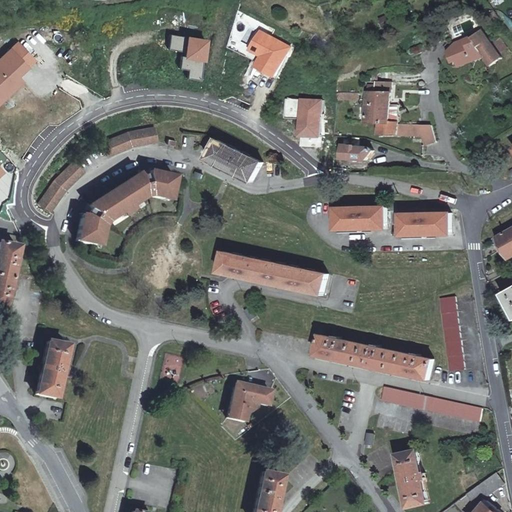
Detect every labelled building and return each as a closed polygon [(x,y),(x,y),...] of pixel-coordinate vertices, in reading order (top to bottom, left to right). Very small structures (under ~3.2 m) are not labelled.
[(481,27),(478,29),(485,39),(487,37),(481,27)] [(482,53),(489,64),(501,56),(498,52),(490,41),(487,37),(485,39),(478,29),(464,38),(456,39),(457,45),(447,48),(449,58),(453,57),(455,63),(482,53)] [(499,35),(490,41),(498,52),(507,46),(499,35)] [(369,95),(369,104),(392,104),(392,84),(377,84),(377,87),(370,87),(369,95)] [(369,104),(368,121),(380,122),(391,122),(391,121),(400,121),(399,104),(392,104),(369,104)] [(391,122),(380,122),(380,136),(399,136),(399,135),(400,123),(400,121),(391,121),(391,122)] [(418,124),(400,123),(399,135),(418,136),(418,124)] [(418,124),(418,136),(425,136),(426,142),(438,140),(434,124),(418,124)] [(100,141),(105,154),(130,144),(157,139),(155,125),(127,131),(100,141)] [(360,146),(360,139),(345,139),(345,146),(342,146),(341,158),(367,160),(375,151),(373,147),(360,146)] [(218,140),(209,159),(253,182),(263,163),(218,140)] [(73,159),(53,179),(39,199),(40,204),(48,210),(64,188),(82,169),(73,159)] [(175,178),(171,177),(148,171),(149,168),(137,171),(138,173),(88,205),(86,203),(79,212),(81,213),(75,240),(95,245),(97,238),(100,239),(103,226),(106,222),(145,197),(150,196),(163,199),(165,195),(169,196),(175,178)] [(387,207),(337,208),(338,229),(387,228),(387,207)] [(452,214),(401,214),(402,235),(453,234),(452,214)] [(511,230),(498,238),(509,259),(511,257),(511,230)] [(0,243),(0,311),(3,312),(16,247),(0,243)] [(328,274),(224,253),(219,273),(324,294),(328,274)] [(511,288),(503,293),(511,309),(511,288)] [(456,300),(441,302),(450,370),(465,369),(456,300)] [(252,307),(245,310),(250,320),(257,317),(252,307)] [(321,334),(316,355),(429,378),(433,358),(321,334)] [(46,342),(36,396),(56,400),(66,346),(46,342)] [(269,390),(251,386),(245,385),(234,383),(225,419),(242,422),(244,415),(255,407),(256,402),(266,404),(269,390)] [(483,406),(384,386),(382,399),(480,420),(483,406)] [(418,449),(398,453),(409,506),(429,502),(418,449)] [(251,511),(272,511),(280,475),(260,471),(251,511)] [(496,472),(468,493),(472,499),(483,490),(487,495),(503,483),(496,472)] [(497,511),(485,502),(477,511),(497,511)]
